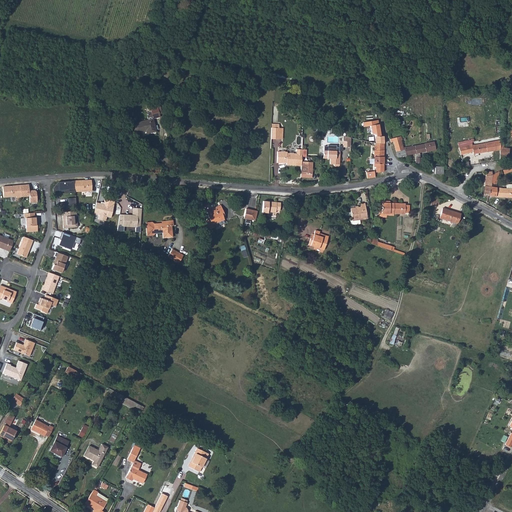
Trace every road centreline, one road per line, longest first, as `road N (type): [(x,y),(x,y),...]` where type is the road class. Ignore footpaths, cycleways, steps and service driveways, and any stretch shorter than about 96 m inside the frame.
road 1 (residential): [(46,175),(102,171),(284,190),(396,176)]
road 2 (track): [(312,422),(372,366),(396,309),(423,176)]
